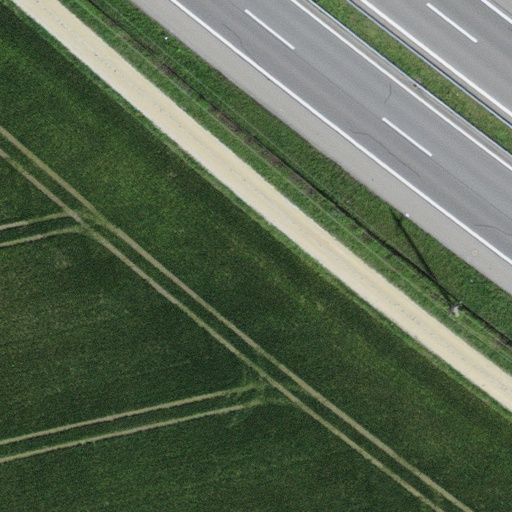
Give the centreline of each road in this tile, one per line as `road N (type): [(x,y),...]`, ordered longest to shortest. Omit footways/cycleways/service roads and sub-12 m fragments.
road 1 (track): [(511,397),(234,180),(25,0)]
road 2 (motorway): [(224,0),(511,220)]
road 3 (motorway): [(511,73),(416,0)]
